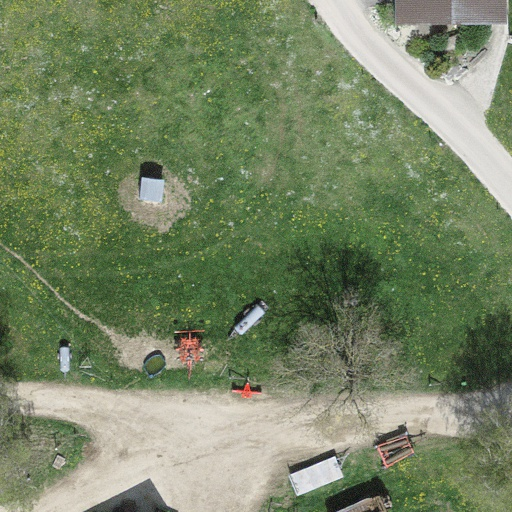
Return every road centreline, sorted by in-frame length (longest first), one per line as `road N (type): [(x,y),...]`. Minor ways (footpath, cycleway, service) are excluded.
road 1 (track): [(267,422),(0,398)]
road 2 (unclassified): [(511,187),(330,0)]
